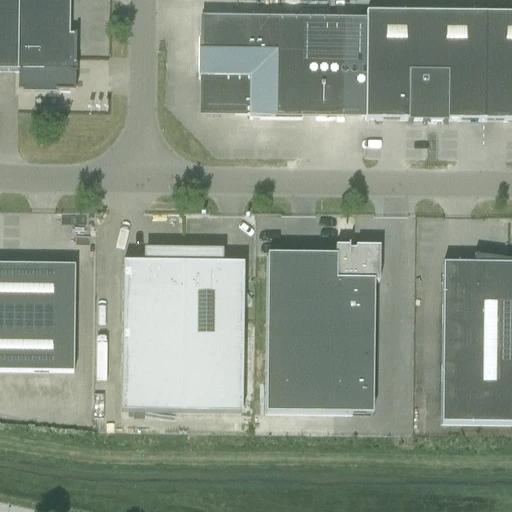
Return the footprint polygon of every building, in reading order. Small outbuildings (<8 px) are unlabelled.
[(0,0),(0,74),(18,74),(18,95),(73,95),(73,92),(68,90),(68,80),(73,80),(73,76),(73,75),(67,75),(67,67),(72,67),(74,67),(74,38),(72,38),(72,39),(68,39),(68,0),(0,0)] [(366,12),(469,13),(469,3),(366,2),(366,12)] [(365,22),(364,122),(407,122),(407,125),(412,125),(412,122),(421,122),(421,125),(446,125),(447,123),(483,123),(485,16),(365,14),(365,22)] [(511,16),(485,16),(483,123),(511,123),(511,16)] [(198,39),(198,81),(202,81),(201,117),(248,117),(248,121),(301,122),(364,122),(365,22),(345,22),(202,20),(202,39),(198,39)] [(264,417),(371,418),(373,285),(378,285),(378,269),(380,269),(380,268),(378,268),(378,250),(354,250),(354,253),(348,253),(348,248),(347,248),(347,250),(334,250),(334,259),(266,258),(264,417)] [(120,415),(240,417),(242,267),(218,267),(218,257),(212,257),(212,258),(206,258),(206,257),(201,256),(201,258),(163,257),(163,256),(158,256),(158,257),(152,257),(152,256),(146,256),(146,266),(122,266),(120,415)] [(440,427),(511,428),(511,264),(472,259),(472,261),(474,261),(472,268),(442,267),(440,427)] [(0,375),(72,377),(74,269),(0,268),(0,375)]
